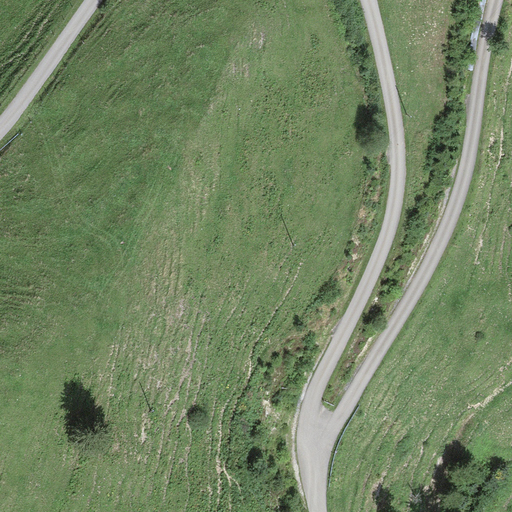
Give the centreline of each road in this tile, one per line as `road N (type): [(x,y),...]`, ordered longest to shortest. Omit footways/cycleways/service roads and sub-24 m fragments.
road 1 (track): [(319,511),(306,421),(375,268),(397,186),(392,114),(367,0)]
road 2 (track): [(306,454),(345,407),(446,228),(475,123),(494,0)]
road 3 (track): [(94,0),(0,128)]
